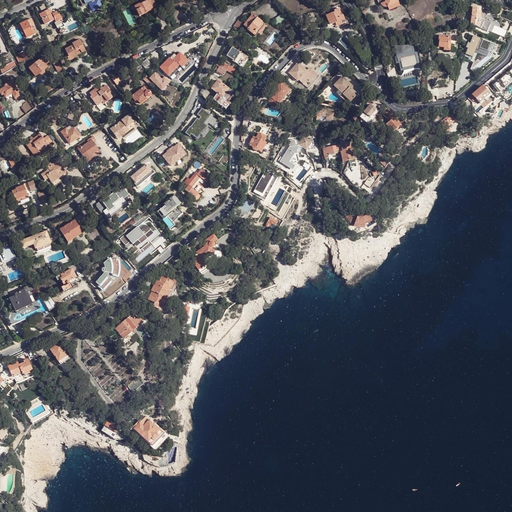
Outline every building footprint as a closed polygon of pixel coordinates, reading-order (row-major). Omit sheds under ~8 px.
[(100,3),(107,0),(82,0),(85,6),(88,4),(91,10),(101,5),(100,3)] [(147,0),(148,1),(140,5),(139,4),(134,6),(137,11),(139,16),(154,9),(153,8),(157,6),(153,0),(147,0)] [(400,6),(399,2),(387,7),(389,11),(400,6)] [(488,9),(473,7),(471,24),(487,31),(491,23),(484,20),(487,13),(490,12),(488,9)] [(56,22),(60,20),(61,19),(59,14),(57,15),(55,12),(53,13),(50,9),(40,14),(45,25),(55,19),(56,22)] [(335,23),(345,19),(343,14),(341,13),(339,9),(328,13),(328,14),(326,16),(329,23),(330,25),(335,23)] [(253,34),(262,22),(253,14),(244,25),(248,28),(247,30),(252,34),(253,34)] [(240,18),(234,25),(238,28),(244,21),(240,18)] [(22,28),(20,29),(21,33),(22,34),(23,35),(24,35),(24,34),(25,34),(27,38),(36,33),(33,27),(31,27),(30,26),(34,25),(31,19),(20,24),(22,28)] [(63,26),(60,20),(56,22),(54,23),(58,29),(63,26)] [(265,24),(262,22),(253,34),(256,36),(265,24)] [(449,51),(450,44),(450,41),(451,37),(439,35),(438,46),(444,47),(447,47),(447,51),(449,51)] [(80,39),(72,43),(73,45),(71,46),(65,49),(69,57),(75,54),(77,53),(78,55),(86,51),(80,39)] [(412,63),(417,62),(415,54),(417,54),(416,50),(420,49),(418,41),(407,44),(408,51),(396,55),(399,66),(403,64),(403,61),(411,59),(412,62),(412,63)] [(245,62),(248,57),(232,47),(227,56),(233,59),(235,60),(234,62),(238,65),(241,60),(245,62)] [(27,59),(32,56),(29,51),(24,54),(27,59)] [(0,66),(0,69),(3,74),(16,66),(14,61),(13,62),(8,53),(0,57),(0,60),(2,64),(1,65),(0,66)] [(192,64),(189,61),(181,53),(178,56),(174,60),(172,59),(168,63),(167,61),(163,65),(163,66),(162,68),(171,77),(182,66),(184,68),(186,70),(192,64)] [(175,53),(167,61),(168,63),(172,59),(174,60),(178,56),(175,53)] [(24,54),(17,58),(19,64),(27,59),(24,54)] [(36,62),(29,68),(29,69),(34,75),(35,76),(39,74),(42,74),(45,72),(44,70),(50,65),(43,57),(36,62)] [(148,58),(142,64),(146,69),(153,64),(148,58)] [(27,65),(29,68),(36,62),(34,59),(27,65)] [(62,71),(57,61),(53,64),(58,72),(62,71)] [(295,68),(293,67),(288,73),(297,81),(298,80),(303,84),(307,80),(311,76),(312,77),(315,74),(309,68),(306,71),(299,64),(295,68)] [(182,66),(171,77),(173,79),(184,68),(182,66)] [(224,75),(226,71),(222,69),(218,66),(215,70),(219,72),(219,73),(224,75)] [(156,72),(151,78),(155,82),(160,87),(166,82),(168,79),(161,72),(158,75),(157,73),(156,72)] [(350,87),(352,85),(342,76),(333,85),(339,90),(351,102),(358,94),(353,90),(350,87)] [(151,78),(146,82),(151,86),(155,82),(151,78)] [(166,82),(160,87),(163,90),(171,82),(168,79),(166,82)] [(225,99),(232,91),(217,80),(211,88),(218,93),(225,99)] [(6,87),(5,88),(0,90),(0,91),(2,95),(4,94),(6,98),(12,94),(15,98),(21,95),(12,81),(4,85),(6,87)] [(287,94),(290,90),(280,82),(268,96),(270,97),(267,100),(275,107),(278,104),(281,100),(287,94)] [(98,92),(96,91),(95,89),(90,93),(92,96),(90,97),(95,103),(102,97),(104,99),(106,103),(112,97),(109,93),(111,91),(112,90),(107,85),(103,88),(102,86),(100,88),(101,89),(98,92)] [(483,86),(472,95),(479,104),(490,94),(483,86)] [(141,104),(151,95),(151,94),(151,93),(151,92),(150,91),(149,91),(147,90),(145,87),(132,97),(137,103),(139,101),(141,104)] [(351,102),(339,90),(336,93),(349,105),(351,102)] [(233,91),(232,91),(225,99),(226,100),(227,100),(228,101),(235,93),(233,91)] [(226,100),(225,99),(218,93),(213,99),(225,109),(228,105),(224,102),(226,100)] [(491,93),(490,94),(479,104),(480,105),(485,100),(486,100),(492,94),(491,93)] [(288,95),(287,94),(281,100),(282,102),(284,103),(290,96),(288,95)] [(153,97),(151,95),(141,104),(139,105),(139,106),(140,106),(153,97)] [(360,96),(356,100),(361,104),(365,100),(360,96)] [(371,104),(368,109),(363,114),(360,117),(362,118),(366,122),(367,123),(371,118),(373,120),(376,116),(375,115),(379,111),(371,104)] [(364,105),(359,110),(363,114),(368,109),(364,105)] [(461,105),(452,112),(454,114),(463,106),(461,105)] [(333,122),(334,113),(316,109),(314,119),(333,122)] [(212,127),(217,121),(203,110),(186,133),(198,142),(207,130),(206,128),(209,124),(212,127)] [(389,110),(385,114),(391,120),(389,122),(387,123),(393,131),(394,130),(401,125),(401,124),(398,120),(395,117),(396,116),(394,113),(392,114),(389,110)] [(450,114),(442,121),(443,122),(443,123),(447,128),(448,127),(447,126),(455,119),(450,114)] [(115,135),(127,127),(133,122),(129,116),(111,129),(115,135)] [(68,131),(66,128),(61,132),(69,144),(81,136),(74,127),(68,131)] [(130,131),(127,127),(115,135),(118,139),(130,131)] [(253,136),(248,145),(252,147),(253,150),(256,152),(258,151),(264,141),(266,137),(259,133),(256,138),(253,136)] [(34,139),(30,141),(26,145),(36,157),(41,153),(39,151),(37,149),(46,142),(40,134),(34,139)] [(295,165),(290,163),(296,154),(297,153),(298,153),(302,147),(306,150),(312,141),(312,138),(308,139),(303,135),(298,143),(297,143),(296,143),(295,139),(287,140),(287,148),(279,161),(293,169),(295,165)] [(92,154),(92,155),(99,150),(94,142),(96,140),(93,136),(87,140),(88,142),(81,147),(81,146),(77,148),(85,159),(92,154)] [(341,145),(323,149),(325,159),(329,158),(329,155),(338,153),(337,152),(340,151),(342,151),(344,159),(348,158),(349,161),(355,159),(353,151),(352,151),(347,153),(346,150),(352,149),(350,142),(346,142),(346,140),(340,141),(341,145)] [(267,143),(264,141),(258,151),(262,153),(267,143)] [(315,148),(312,141),(306,150),(315,148)] [(48,145),(46,142),(37,149),(39,151),(48,145)] [(170,170),(189,156),(179,143),(160,157),(170,170)] [(299,160),(297,153),(296,154),(290,163),(295,165),(299,160)] [(94,157),(92,155),(92,154),(85,159),(87,162),(94,157)] [(384,157),(380,162),(386,167),(390,161),(387,159),(384,157)] [(58,176),(59,177),(66,173),(58,160),(52,164),(51,163),(47,166),(48,169),(46,171),(41,175),(45,181),(49,178),(51,181),(58,176)] [(132,178),(131,179),(138,187),(155,173),(148,164),(147,165),(131,177),(132,178)] [(201,178),(207,182),(211,176),(202,169),(185,190),(195,198),(199,193),(193,188),(201,178)] [(421,176),(418,178),(419,181),(423,179),(425,178),(425,177),(426,176),(426,175),(427,170),(424,170),(424,172),(423,174),(422,175),(421,176)] [(371,188),(376,181),(369,177),(365,184),(371,188)] [(391,177),(383,189),(386,191),(387,190),(393,183),(392,182),(394,179),(391,177)] [(199,193),(207,182),(201,178),(193,188),(199,193)] [(15,200),(28,195),(26,191),(30,189),(27,182),(23,184),(24,185),(11,190),(15,200)] [(118,192),(116,194),(124,205),(126,203),(118,192)] [(203,196),(199,193),(195,198),(199,201),(203,196)] [(111,198),(107,200),(103,203),(107,209),(105,211),(110,217),(119,210),(119,209),(124,205),(116,194),(111,198)] [(160,209),(158,211),(162,216),(163,217),(166,214),(173,222),(179,217),(178,216),(183,212),(178,206),(181,203),(174,194),(170,198),(171,199),(169,201),(168,200),(164,203),(166,205),(162,208),(161,207),(160,209)] [(354,211),(346,217),(354,226),(354,225),(363,226),(364,223),(373,220),(367,212),(363,214),(358,213),(354,211)] [(267,227),(268,227),(269,226),(269,227),(272,224),(275,226),(278,222),(271,217),(266,225),(266,226),(267,227)] [(71,237),(81,230),(74,220),(60,230),(68,242),(73,239),(71,237)] [(83,233),(81,230),(71,237),(73,239),(83,233)] [(21,242),(18,243),(21,249),(23,248),(34,245),(36,249),(37,254),(52,248),(50,244),(51,243),(47,232),(21,242)] [(203,243),(199,246),(200,247),(196,250),(197,251),(196,252),(199,256),(200,255),(204,261),(205,260),(205,259),(213,254),(214,253),(214,252),(214,251),(214,250),(212,247),(214,246),(214,245),(214,244),(214,243),(214,242),(212,242),(211,242),(210,242),(209,243),(208,242),(204,244),(203,243)] [(7,262),(14,259),(11,252),(4,255),(7,262)] [(105,287),(104,285),(109,280),(110,279),(108,277),(110,274),(115,276),(116,275),(116,271),(116,267),(116,262),(114,258),(110,261),(109,259),(103,264),(104,268),(103,268),(102,269),(102,270),(102,271),(102,272),(103,272),(103,275),(101,277),(98,281),(99,282),(98,284),(97,286),(102,290),(105,287)] [(61,279),(62,281),(65,286),(62,288),(65,293),(74,288),(71,284),(78,280),(72,269),(61,275),(56,277),(58,280),(59,280),(61,279)] [(157,284),(155,283),(151,291),(152,291),(148,299),(152,301),(155,303),(153,305),(153,306),(160,310),(165,298),(165,297),(172,281),(161,276),(159,281),(157,284)] [(174,282),(172,281),(165,297),(165,298),(167,298),(174,282)] [(25,294),(28,293),(30,292),(28,286),(24,288),(24,290),(15,294),(16,296),(10,298),(15,309),(20,307),(20,308),(32,302),(28,294),(26,295),(25,294)] [(51,295),(43,300),(49,311),(57,306),(51,295)] [(167,298),(165,298),(160,310),(162,311),(168,299),(167,298)] [(36,305),(20,313),(21,315),(22,314),(25,320),(40,313),(36,305)] [(21,315),(20,313),(7,319),(11,326),(25,320),(22,314),(21,315)] [(131,337),(136,333),(141,328),(142,329),(148,323),(143,317),(141,319),(140,317),(135,320),(131,315),(125,320),(124,321),(116,328),(119,332),(117,334),(125,344),(132,338),(131,337)] [(105,320),(99,325),(101,327),(103,330),(109,326),(105,320)] [(33,327),(37,334),(44,331),(41,323),(33,327)] [(141,328),(136,333),(140,337),(145,333),(142,329),(141,328)] [(66,346),(69,352),(76,348),(73,342),(66,346)] [(59,362),(67,356),(59,344),(55,346),(51,349),(59,362)] [(69,355),(67,356),(59,362),(58,363),(61,368),(73,360),(69,355)] [(31,375),(34,373),(36,373),(34,369),(33,370),(28,359),(24,362),(24,363),(19,365),(19,364),(18,362),(12,365),(8,366),(11,373),(10,373),(9,374),(8,375),(8,376),(9,377),(10,377),(11,377),(14,376),(22,373),(23,374),(24,374),(25,375),(30,373),(31,375)] [(26,379),(25,375),(24,374),(23,374),(22,373),(14,376),(17,383),(23,380),(26,379)] [(26,379),(23,380),(26,386),(32,383),(30,377),(26,379)] [(140,379),(127,386),(135,398),(147,391),(140,379)] [(141,419),(139,422),(143,426),(149,420),(146,417),(142,421),(141,419)] [(118,431),(120,427),(108,420),(106,423),(102,431),(113,438),(115,435),(119,432),(118,431)] [(149,442),(160,430),(149,420),(143,426),(139,422),(133,427),(149,442)] [(164,434),(160,430),(149,442),(153,446),(155,444),(157,446),(163,439),(161,437),(164,434)]
